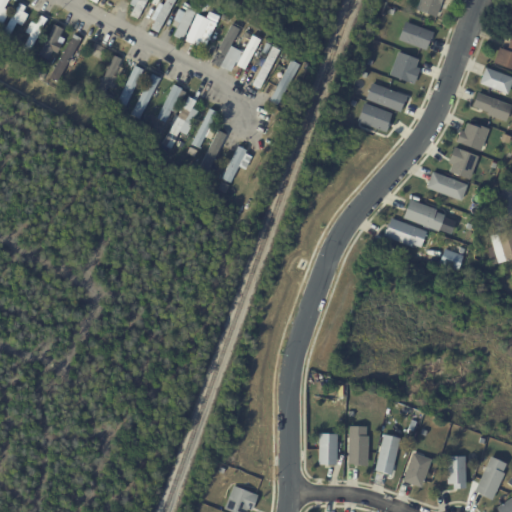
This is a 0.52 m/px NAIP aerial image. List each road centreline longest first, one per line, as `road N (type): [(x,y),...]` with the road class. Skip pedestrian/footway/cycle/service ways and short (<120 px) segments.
road 1 (residential): [(287,511),(292,359),(325,260),(426,129),(476,0)]
road 2 (residential): [(247,120),(234,89),(66,0)]
